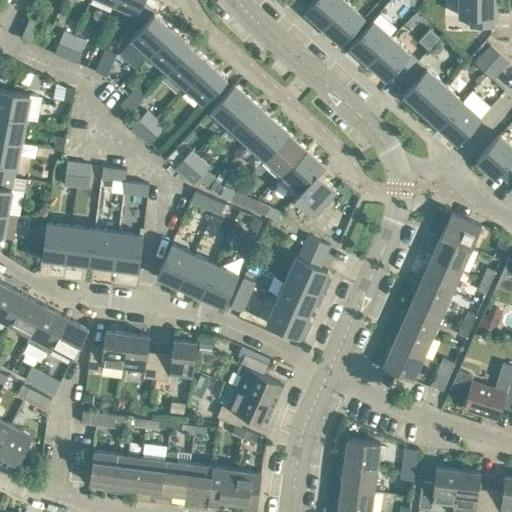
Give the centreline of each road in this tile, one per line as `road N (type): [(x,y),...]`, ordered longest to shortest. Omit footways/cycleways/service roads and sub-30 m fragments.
road 1 (residential): [(138,308),(175,195),(102,129),(107,93),(0,47)]
road 2 (residential): [(397,169),(375,134),(234,0)]
road 3 (residential): [(326,374),(389,237),(397,169)]
road 4 (residential): [(326,374),(198,313),(138,308)]
road 5 (residential): [(326,374),(430,418),(511,441)]
road 6 (residential): [(138,308),(100,310),(0,265)]
road 7 (residential): [(293,511),(302,440),(326,374)]
road 8 (residential): [(51,505),(75,379)]
